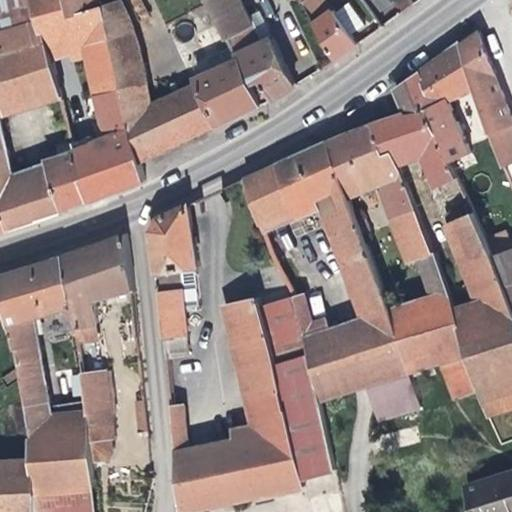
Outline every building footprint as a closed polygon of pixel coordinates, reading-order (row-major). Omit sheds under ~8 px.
[(0,0),(0,212),(6,232),(35,222),(20,180),(9,183),(7,174),(0,139),(0,106),(44,94),(47,104),(57,101),(44,56),(38,36),(37,36),(25,0),(0,0)] [(25,0),(37,36),(38,36),(44,56),(64,51),(67,58),(82,55),(95,122),(105,132),(106,137),(125,130),(107,59),(96,9),(93,10),(65,18),(59,0),(25,0)] [(90,0),(59,0),(65,18),(93,10),(90,0)] [(203,0),(234,60),(249,88),(257,84),(268,103),(291,89),(269,42),(254,13),(243,18),(233,0),(203,0)] [(319,0),(302,11),(332,62),(354,46),(320,0),(319,0)] [(393,10),(396,16),(410,6),(406,0),(402,0),(398,2),(399,6),(393,10)] [(107,59),(125,130),(149,123),(146,104),(137,64),(125,29),(114,5),(96,9),(107,59)] [(490,76),(475,35),(456,48),(469,91),(492,161),(497,170),(511,165),(511,141),(507,125),(496,93),(490,95),(485,78),(490,76)] [(469,91),(456,48),(455,46),(439,57),(452,97),(469,91)] [(452,97),(439,57),(390,92),(400,115),(401,116),(419,110),(446,175),(467,166),(442,101),(452,97)] [(249,88),(234,60),(192,80),(193,82),(214,129),(259,108),(249,88)] [(496,93),(490,76),(485,78),(490,95),(496,93)] [(149,123),(125,130),(136,166),(214,129),(193,82),(146,104),(149,123)] [(0,106),(0,117),(47,104),(44,94),(0,106)] [(429,189),(449,181),(446,175),(419,110),(401,116),(417,160),(429,189)] [(398,167),(417,160),(401,116),(400,115),(383,120),(398,167)] [(382,172),(393,169),(398,167),(383,120),(365,126),(382,172)] [(448,400),(475,391),(450,311),(430,252),(428,252),(410,213),(393,169),(382,172),(365,126),(338,137),(354,184),(372,176),(396,250),(404,262),(414,259),(427,297),(384,309),(404,374),(438,364),(448,400)] [(90,143),(106,197),(141,184),(136,166),(125,130),(106,137),(90,143)] [(41,162),(59,213),(86,204),(71,151),(67,137),(49,143),(54,156),(41,161),(41,162)] [(338,137),(322,143),(339,190),(354,184),(338,137)] [(71,151),(86,204),(106,197),(90,143),(71,151)] [(339,190),(322,143),(242,180),(257,224),(339,190)] [(20,180),(35,222),(59,213),(41,162),(7,174),(9,183),(20,180)] [(346,209),(339,190),(257,224),(261,236),(317,213),(326,239),(330,238),(324,217),(346,209)] [(153,277),(161,357),(185,355),(180,314),(196,311),(191,270),(194,270),(185,207),(157,219),(147,232),(153,277)] [(347,391),(404,374),(384,309),(357,236),(351,222),(346,209),(324,217),(330,238),(326,239),(356,322),(323,332),(299,339),(314,401),(347,391)] [(511,323),(487,255),(466,212),(457,216),(454,210),(440,215),(474,303),(450,311),(475,391),(478,400),(511,390),(511,323)] [(351,222),(357,236),(366,232),(361,219),(351,222)] [(89,303),(129,290),(122,236),(58,259),(65,309),(68,329),(91,325),(89,303)] [(511,246),(487,255),(511,323),(511,246)] [(58,259),(33,266),(41,316),(65,309),(58,259)] [(30,495),(89,489),(88,461),(85,441),(80,402),(72,404),(74,411),(72,412),(74,425),(49,428),(46,414),(28,320),(41,316),(33,266),(0,275),(0,316),(3,330),(24,427),(27,462),(30,495)] [(297,330),(299,339),(323,332),(319,320),(307,323),(300,296),(289,300),(297,330)] [(186,511),(300,490),(298,483),(281,411),(264,339),(255,299),(224,308),(250,423),(253,437),(228,442),(185,450),(171,454),(176,511),(186,511)] [(281,411),(314,401),(299,339),(297,330),(264,339),(281,411)] [(85,441),(88,461),(100,459),(107,452),(106,440),(111,439),(108,423),(114,421),(106,374),(76,376),(80,402),(85,441)] [(372,424),(416,410),(404,374),(347,391),(348,399),(363,395),(372,424)] [(511,390),(478,400),(483,418),(511,409),(511,390)] [(298,483),(332,475),(314,401),(281,411),(298,483)] [(166,408),(171,454),(185,450),(181,407),(166,408)] [(74,425),(72,412),(46,414),(49,428),(74,425)] [(253,437),(250,423),(226,429),(228,442),(253,437)] [(399,444),(417,443),(417,428),(398,429),(399,444)] [(0,511),(28,511),(30,495),(27,462),(17,463),(0,463),(0,511)] [(511,511),(511,463),(468,479),(480,511),(511,511)] [(90,511),(89,489),(30,495),(28,511),(90,511)]
